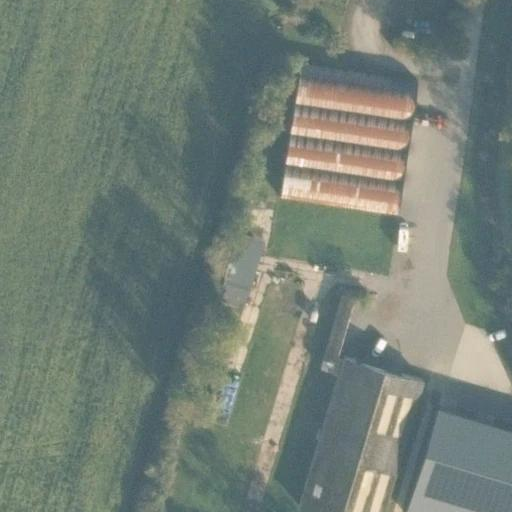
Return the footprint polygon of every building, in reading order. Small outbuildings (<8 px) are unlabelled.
[(398,212),(420,81),(303,62),(282,193),(398,212)] [(408,194),(424,196),(427,172),(411,170),(408,194)] [(236,192),(236,241),(262,241),(262,193),(236,192)] [(383,511),(424,377),(345,353),(300,503),(329,511),(383,511)] [(511,511),(511,425),(493,419),(493,421),(476,416),(476,414),(455,408),(455,409),(439,405),(438,404),(439,403),(437,402),(404,511),(406,511),(406,510),(408,510),(412,511),(511,511)]
